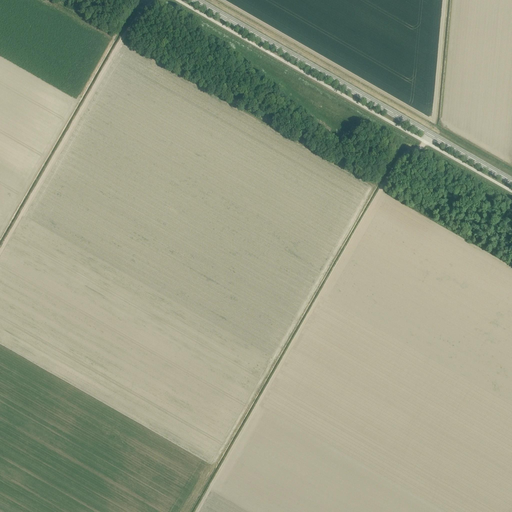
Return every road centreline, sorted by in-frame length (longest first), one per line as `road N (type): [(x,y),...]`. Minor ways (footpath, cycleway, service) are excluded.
road 1 (track): [(423,143),(398,159),(196,511)]
road 2 (primary): [(511,181),(195,0)]
road 3 (track): [(156,0),(123,36),(0,252)]
